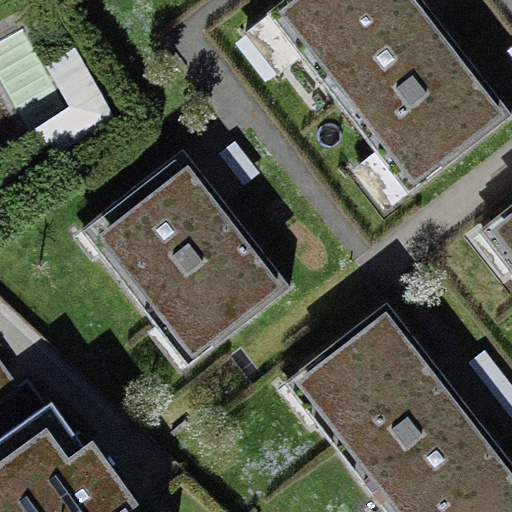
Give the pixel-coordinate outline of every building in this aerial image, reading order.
[(420,0),(287,0),(271,13),(411,192),(510,114),(430,12),(420,0)] [(60,113),(0,151),(0,188),(113,116),(58,32),(23,55),(60,113)] [(181,148),(82,227),(190,364),(290,285),(191,160),(181,148)] [(511,208),(490,226),(511,254),(511,208)] [(393,309),(292,386),(388,511),(511,511),(511,463),(475,416),(393,309)] [(0,362),(0,402),(19,389),(0,362)] [(0,511),(133,511),(50,400),(0,437),(0,511)]
